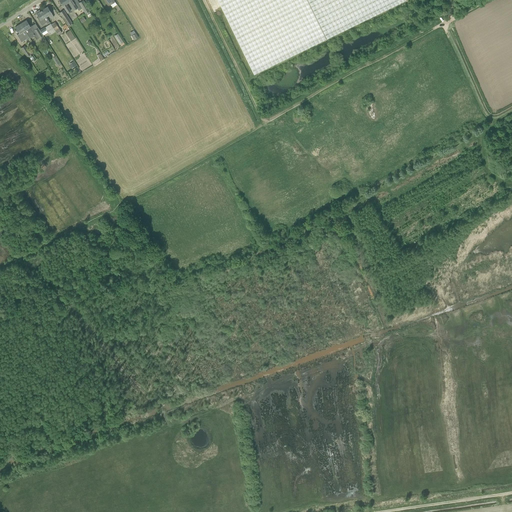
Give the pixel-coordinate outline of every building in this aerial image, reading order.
[(66,0),(58,0),(63,6),(67,13),(71,11),(66,4),(68,3),(69,3),(66,0)] [(78,1),(77,0),(66,0),(69,3),(68,3),(73,11),(77,8),(76,5),(77,4),(76,2),(78,1)] [(85,13),(86,13),(89,11),(90,11),(83,0),(79,3),(85,13)] [(218,0),(255,74),(406,0),(218,0)] [(48,7),(42,10),(46,17),(48,15),(50,19),(54,17),(52,13),(48,7)] [(36,12),(37,14),(36,14),(38,17),(37,18),(42,25),(46,22),(47,23),(49,22),(46,17),(42,10),(40,11),(39,10),(36,12)] [(60,13),(66,22),(68,25),(72,23),(64,10),(60,13)] [(30,26),(26,20),(21,24),(27,34),(30,38),(36,33),(34,30),(35,30),(32,26),(30,26)] [(55,22),(51,24),(56,32),(56,31),(58,35),(62,33),(55,22)] [(27,34),(21,24),(15,27),(19,34),(17,35),(22,42),(26,39),(26,40),(30,38),(30,39),(30,38),(27,34)] [(56,32),(51,24),(45,27),(50,35),(56,32)] [(34,30),(36,33),(39,38),(43,36),(38,28),(35,30),(34,30)] [(71,41),(75,38),(70,30),(66,33),(71,41)]
